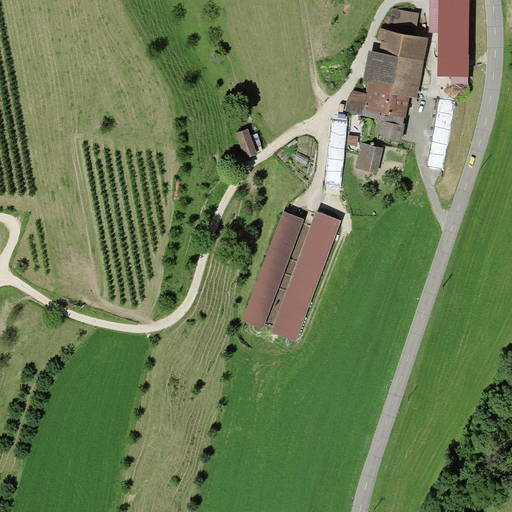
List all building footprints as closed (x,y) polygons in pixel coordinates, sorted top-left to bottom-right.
[(439,33),(439,0),(429,0),(429,33),(439,33)] [(438,76),(469,77),(470,0),(439,0),(439,33),(438,76)] [(392,8),(389,23),(417,28),(420,14),(392,8)] [(429,37),(380,28),(377,40),(381,41),(379,53),(369,51),(364,81),(369,82),(366,93),(354,90),(348,97),(346,111),(361,115),(361,116),(375,119),(374,123),(381,125),(378,136),(385,137),(384,139),(402,142),(405,124),(403,123),(405,118),(406,118),(409,97),(417,98),(429,37)] [(247,129),(236,133),(246,159),(257,155),(247,129)] [(362,169),(377,172),(382,148),(367,145),(362,169)] [(268,331),(292,340),(339,222),(314,213),(268,331)] [(303,222),(282,214),(242,320),(263,328),(303,222)]
